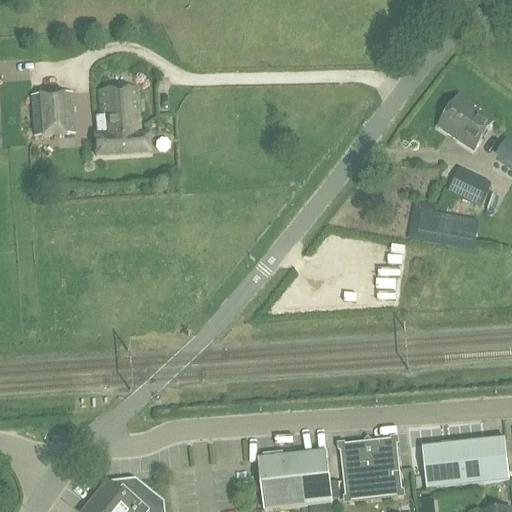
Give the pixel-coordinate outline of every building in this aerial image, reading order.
[(149,154),(148,134),(139,135),(136,90),(99,92),(101,117),(95,118),(96,133),(94,133),(96,157),(149,154)] [(74,135),(71,94),(31,97),(34,138),(74,135)] [(474,152),(495,120),(459,96),(437,128),(474,152)] [(511,145),(505,141),(502,145),(511,151),(511,152),(506,163),(511,166),(511,145)] [(511,151),(502,145),(495,156),(506,163),(511,152),(511,151)] [(453,211),(475,220),(492,184),(459,169),(448,191),(461,198),(453,211)] [(423,212),(419,234),(476,245),(478,222),(423,212)] [(346,444),(341,450),(346,496),(352,501),(398,496),(403,490),(398,444),(391,439),(346,444)] [(505,439),(424,448),(429,489),(509,480),(505,439)] [(267,511),(333,505),(327,454),(259,461),(265,511),(267,511)] [(163,511),(162,504),(134,480),(107,483),(84,511),(163,511)] [(418,501),(418,511),(428,511),(432,507),(432,500),(418,501)]
